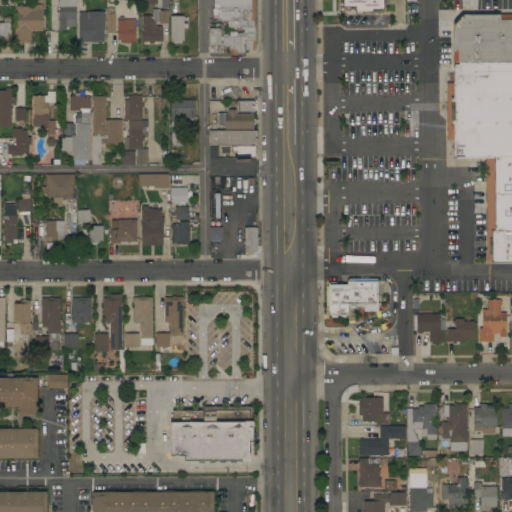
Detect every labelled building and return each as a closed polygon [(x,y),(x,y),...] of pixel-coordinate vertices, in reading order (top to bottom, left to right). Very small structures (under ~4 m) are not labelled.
[(75,0),(75,22),(73,22),(73,26),(65,26),(65,30),(58,30),(57,17),(58,17),(58,0),(75,0)] [(254,0),(254,51),(244,51),(244,53),(237,53),(237,55),(231,55),(231,50),(229,50),(229,47),(222,47),(222,53),(208,53),(208,29),(219,28),(219,31),(219,43),(221,43),(221,34),(227,34),(227,35),(229,35),(229,32),(235,32),(235,33),(243,33),(243,28),(227,28),(227,21),(220,21),(220,18),(212,18),(212,9),(214,9),(213,0),(254,0)] [(337,0),(383,0),(383,10),(372,9),(372,12),(344,12),(337,10),(337,0)] [(15,28),(16,28),(16,7),(28,6),(28,5),(42,5),(42,31),(31,31),(31,43),(15,43),(15,28)] [(106,14),(106,8),(113,8),(113,14),(115,14),(115,33),(106,33),(106,14)] [(158,11),(167,10),(167,23),(158,23),(158,11)] [(78,12),(87,12),(103,12),(103,30),(103,42),(91,42),(91,41),(78,41),(78,12)] [(511,64),(453,64),(452,25),(461,14),(511,14),(511,64)] [(141,31),(141,16),(150,16),(150,21),(154,21),(154,26),(161,26),(161,29),(162,42),(153,42),(153,43),(148,44),(148,42),(141,42),(141,31)] [(169,16),(183,16),(183,23),(186,23),(186,28),(183,28),(183,41),(180,41),(180,43),(172,43),(172,41),(169,41),(169,16)] [(0,23),(3,23),(3,18),(9,18),(9,23),(10,23),(10,42),(0,42),(0,23)] [(121,44),(121,41),(116,41),(116,20),(118,20),(118,18),(123,18),(123,20),(125,20),(135,20),(135,41),(130,41),(130,44),(121,44)] [(511,156),(485,157),(453,158),(453,141),(446,141),(446,83),(453,82),(453,64),(511,64),(511,156)] [(0,127),(0,90),(4,90),(4,88),(10,88),(10,97),(14,97),(14,105),(10,105),(10,116),(10,127),(0,127)] [(42,127),(33,127),(32,96),(46,96),(46,92),(54,92),(54,103),(47,103),(47,114),(42,114),(42,127)] [(69,96),(74,96),(74,93),(78,93),(78,96),(83,96),(83,97),(89,97),(89,108),(79,108),(79,110),(69,111),(69,96)] [(123,119),(123,100),(127,100),(127,96),(131,96),(131,94),(135,94),(135,96),(141,96),(141,103),(142,103),(143,107),(141,107),(141,119),(123,119)] [(91,135),(92,135),(92,96),(104,96),(104,120),(120,120),(120,144),(100,144),(100,165),(91,165),(91,135)] [(170,99),(178,99),(178,100),(193,100),(193,117),(193,119),(188,119),(188,122),(181,122),(181,127),(182,146),(170,146),(170,99)] [(223,114),(227,114),(227,109),(235,109),(235,111),(236,111),(236,101),(254,101),(254,113),(253,113),(253,119),(254,119),(254,123),(253,123),(253,129),(223,129),(223,114)] [(14,109),(24,108),(24,121),(14,121),(14,109)] [(71,151),(60,151),(60,137),(70,137),(70,136),(74,136),(74,123),(73,123),(72,113),(81,113),(81,110),(89,110),(89,160),(71,161),(71,151)] [(123,137),(127,137),(127,120),(141,120),(141,137),(143,137),(143,141),(141,141),(141,148),(134,148),(123,148),(123,137)] [(46,121),(54,121),(54,137),(46,137),(46,121)] [(73,135),(62,135),(62,124),(73,124),(73,135)] [(7,146),(14,146),(14,138),(11,138),(11,128),(22,128),(22,130),(26,130),(26,137),(30,137),(30,145),(27,145),(27,153),(22,153),(22,155),(19,155),(19,156),(14,156),(10,156),(10,155),(7,155),(7,146)] [(207,146),(208,131),(257,131),(257,146),(254,146),(234,146),(217,146),(209,146),(207,146)] [(217,146),(217,159),(209,159),(209,146),(217,146)] [(254,158),(234,157),(234,146),(254,146),(254,158)] [(134,165),(134,151),(134,148),(141,148),(146,148),(147,165),(134,165)] [(134,151),(134,165),(121,165),(121,151),(134,151)] [(511,193),(486,193),(485,157),(511,156),(511,193)] [(71,174),(71,199),(62,200),(62,207),(53,207),(53,198),(52,198),(52,197),(45,197),(45,194),(40,194),(40,187),(45,187),(45,175),(71,174)] [(167,174),(167,188),(153,188),(153,187),(138,186),(138,174),(167,174)] [(186,187),(186,192),(190,192),(190,200),(187,200),(187,202),(178,202),(178,204),(170,204),(170,202),(170,188),(186,187)] [(511,193),(486,193),(485,230),(511,230),(511,193)] [(17,199),(30,199),(30,212),(17,212),(17,199)] [(161,218),(161,220),(162,220),(162,245),(156,245),(156,246),(147,246),(147,245),(141,245),(140,210),(141,210),(141,206),(147,206),(147,208),(150,208),(150,209),(160,209),(161,218)] [(185,220),(185,221),(175,221),(174,207),(188,207),(188,220),(185,220)] [(78,210),(89,210),(89,223),(78,223),(78,210)] [(16,240),(11,240),(12,243),(3,243),(3,220),(7,220),(7,216),(16,216),(16,240)] [(136,242),(129,242),(129,243),(126,243),(126,242),(119,242),(119,243),(109,244),(109,230),(117,230),(117,228),(111,228),(111,221),(117,221),(117,220),(136,220),(136,242)] [(44,221),(63,221),(63,240),(51,240),(51,237),(45,237),(44,221)] [(171,229),(170,229),(170,226),(171,226),(171,225),(178,225),(178,222),(188,222),(188,244),(171,244),(171,229)] [(102,241),(98,241),(98,243),(90,244),(90,241),(88,241),(88,226),(102,226),(102,241)] [(208,228),(221,227),(221,241),(219,241),(219,242),(210,242),(210,241),(208,241),(208,228)] [(244,228),(255,228),(256,228),(256,229),(256,230),(256,250),(256,251),(256,252),(254,252),(245,252),(244,228)] [(511,230),(485,230),(485,262),(511,262),(511,230)] [(325,309),(325,282),(349,282),(349,278),(379,278),(380,309),(325,309)] [(121,350),(109,350),(109,322),(102,322),(102,304),(101,304),(101,301),(102,301),(102,297),(109,297),(109,294),(120,294),(121,350)] [(59,335),(58,335),(58,348),(48,348),(48,350),(35,350),(35,336),(47,336),(47,327),(41,327),(41,305),(40,305),(40,301),(40,298),(48,298),(48,297),(51,297),(51,298),(59,298),(59,335)] [(151,338),(140,339),(140,331),(138,331),(138,323),(132,323),(132,305),(132,301),(133,301),(133,297),(151,297),(151,338)] [(182,353),(171,353),(171,334),(170,334),(170,331),(167,331),(167,322),(163,322),(163,304),(162,304),(162,300),(163,300),(163,297),(182,297),(182,353)] [(90,323),(71,323),(71,298),(90,298),(90,323)] [(199,360),(184,360),(184,298),(199,298),(199,360)] [(29,324),(30,324),(30,335),(19,335),(19,325),(14,325),(14,322),(12,322),(13,302),(20,302),(20,299),(28,299),(28,303),(29,304),(29,324)] [(478,328),(481,328),(481,310),(486,310),(486,300),(499,300),(499,313),(505,313),(505,332),(508,332),(508,337),(499,337),(499,333),(492,333),(492,341),(478,341),(478,328)] [(428,331),(420,332),(420,333),(416,333),(416,331),(415,331),(415,315),(422,314),(429,314),(439,314),(439,319),(443,319),(443,330),(442,330),(443,341),(429,342),(428,331)] [(445,329),(454,329),(454,324),(452,324),(452,321),(454,320),(454,319),(462,319),(462,322),(473,321),(473,338),(464,338),(464,341),(446,342),(445,329)] [(138,347),(124,347),(124,333),(138,333),(138,347)] [(169,352),(158,352),(158,347),(155,347),(154,334),(168,333),(169,352)] [(76,347),(63,347),(63,334),(76,334),(76,347)] [(107,351),(93,351),(93,334),(107,334),(107,351)] [(257,371),(220,371),(220,341),(256,340),(257,371)] [(66,374),(66,388),(46,388),(46,375),(66,374)] [(0,378),(36,378),(36,415),(18,415),(18,407),(0,407),(0,378)] [(381,414),(382,414),(382,413),(388,413),(388,424),(375,424),(375,421),(361,421),(361,416),(357,416),(357,404),(357,398),(373,397),(372,393),(380,392),(380,398),(381,398),(381,414)] [(406,409),(411,409),(417,409),(417,406),(422,406),(422,404),(434,404),(434,427),(435,427),(435,437),(425,437),(425,435),(419,435),(419,429),(411,429),(417,442),(420,442),(420,456),(406,456),(406,442),(406,409)] [(466,451),(449,451),(449,438),(441,439),(441,436),(436,436),(436,423),(441,423),(441,422),(442,422),(442,405),(448,405),(452,405),(452,404),(464,404),(464,405),(465,405),(466,451)] [(473,408),(479,408),(479,404),(484,404),(495,404),(495,428),(494,428),(494,434),(480,434),(480,431),(473,431),(473,408)] [(511,437),(501,437),(501,428),(500,428),(500,408),(507,408),(507,404),(511,404),(511,437)] [(248,461),(183,461),(183,456),(169,456),(168,411),(201,410),(201,406),(251,406),(252,442),(248,442),(248,461)] [(404,426),(404,439),(387,439),(387,447),(387,450),(387,455),(359,455),(359,445),(358,445),(358,439),(362,439),(362,440),(374,440),(374,439),(377,439),(377,440),(378,440),(378,426),(404,426)] [(0,458),(0,429),(36,429),(37,458),(0,458)] [(469,440),(482,440),(482,455),(469,455),(469,440)] [(358,459),(384,458),(385,466),(378,466),(378,470),(378,474),(378,479),(379,479),(380,487),(358,487),(358,459)] [(441,484),(456,484),(456,480),(458,480),(458,477),(463,477),(463,480),(466,480),(466,511),(456,511),(456,509),(447,509),(447,499),(441,499),(441,484)] [(511,500),(501,500),(500,478),(508,478),(511,478),(511,500)] [(495,507),(488,507),(489,511),(479,511),(479,509),(478,509),(478,505),(479,505),(479,497),(473,497),(473,483),(480,482),(480,487),(495,486),(495,507)] [(409,511),(408,488),(425,488),(431,488),(431,493),(431,508),(425,508),(425,511),(409,511)] [(373,494),(373,491),(386,491),(386,494),(389,494),(389,493),(404,492),(404,505),(389,505),(389,503),(383,503),(383,511),(362,511),(363,511),(363,501),(372,501),(372,494),(373,494)] [(0,511),(0,492),(46,492),(46,511),(0,511)] [(213,492),(213,511),(92,511),(91,511),(91,498),(92,498),(92,492),(213,492)]
